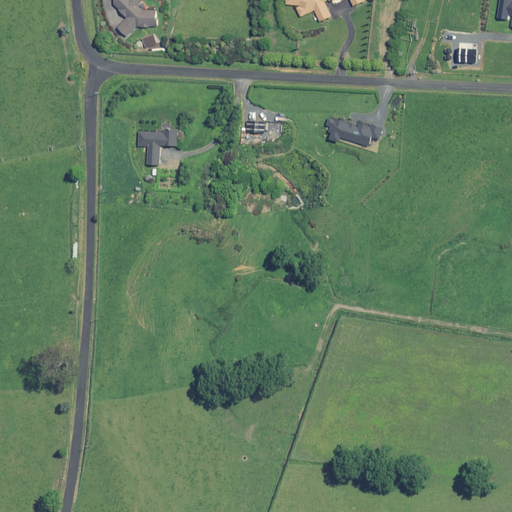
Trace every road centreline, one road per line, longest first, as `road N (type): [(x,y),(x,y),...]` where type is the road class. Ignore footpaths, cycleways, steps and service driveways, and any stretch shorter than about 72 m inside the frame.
road 1 (unclassified): [(100,61),(90,104),(83,369),(65,511)]
road 2 (unclassified): [(511,88),(100,61)]
